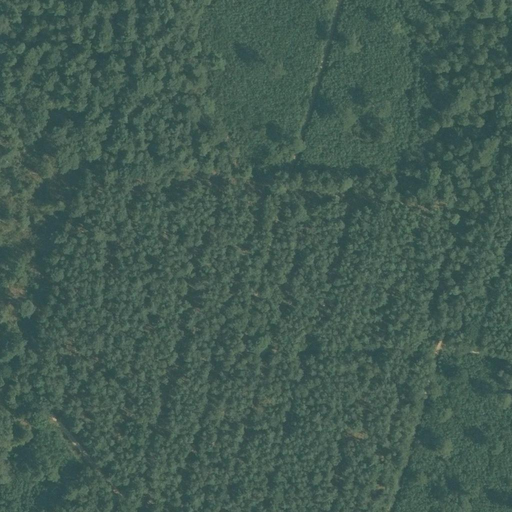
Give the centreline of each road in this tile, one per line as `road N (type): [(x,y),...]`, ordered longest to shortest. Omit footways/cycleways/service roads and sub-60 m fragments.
road 1 (track): [(338,0),(203,475),(202,511)]
road 2 (track): [(0,365),(25,378),(129,511)]
